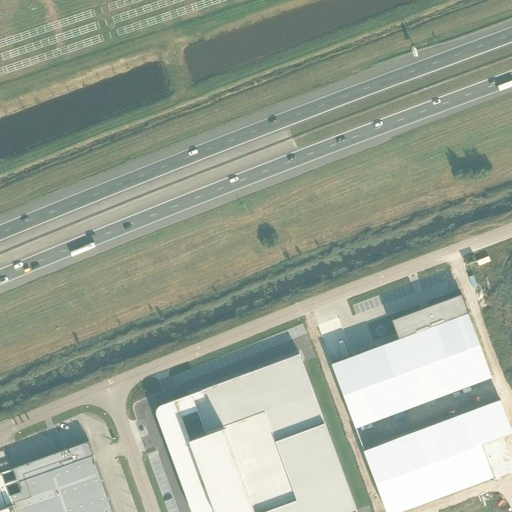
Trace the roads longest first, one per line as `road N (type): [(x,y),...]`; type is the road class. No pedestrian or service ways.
road 1 (motorway): [(511,34),(0,232)]
road 2 (motorway): [(0,277),(511,79)]
road 3 (unclassified): [(511,230),(106,386)]
road 4 (unclassified): [(106,386),(151,511)]
